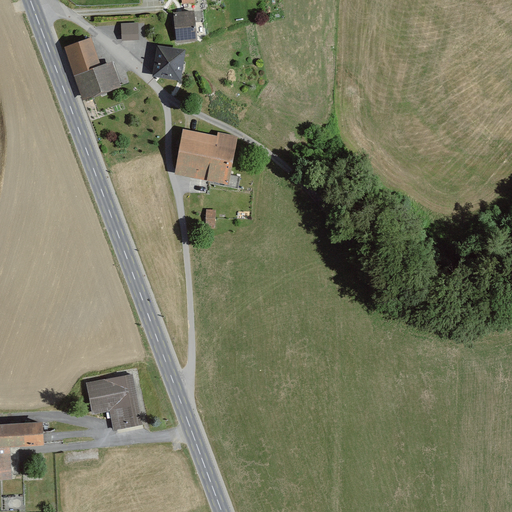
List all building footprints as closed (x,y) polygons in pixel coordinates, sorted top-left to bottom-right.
[(194,11),(173,13),(176,43),(197,41),(194,11)] [(138,23),(121,24),(122,41),(139,40),(138,23)] [(89,41),(66,49),(86,106),(124,93),(114,66),(100,71),(89,41)] [(185,52),(157,48),(153,76),(181,81),(185,52)] [(219,135),(184,128),(175,174),(231,185),(241,135),(220,130),(219,135)] [(207,209),(207,225),(216,225),(215,209),(207,209)] [(140,375),(82,383),(87,415),(108,412),(112,440),(149,434),(140,375)] [(47,416),(0,418),(0,480),(14,479),(13,451),(49,450),(47,416)]
